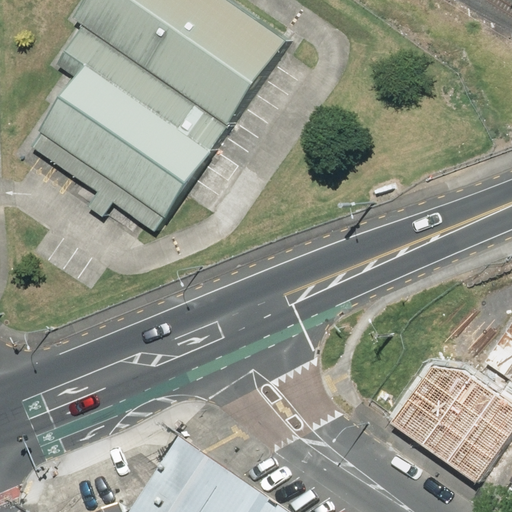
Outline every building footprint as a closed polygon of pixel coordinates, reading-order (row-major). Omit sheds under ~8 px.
[(143,216),(161,229),(185,193),(284,49),(293,43),(231,0),(67,0),(44,33),(81,58),(27,134),(58,156),(143,216)] [(511,314),(482,359),(511,379),(511,314)] [(440,357),(396,420),(484,481),(511,442),(511,390),(472,363),(440,357)] [(293,511),(186,440),(137,511),(293,511)] [(128,511),(123,501),(99,511),(128,511)]
